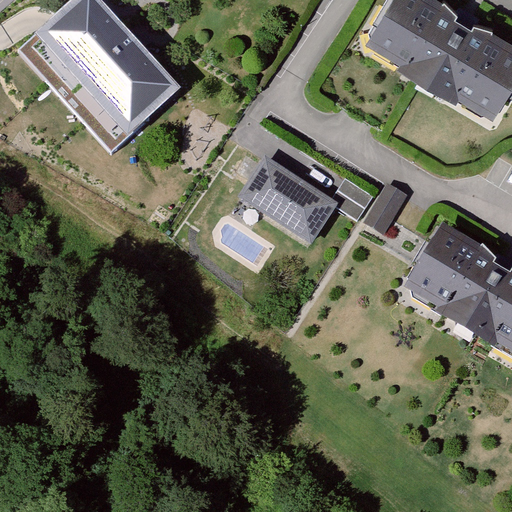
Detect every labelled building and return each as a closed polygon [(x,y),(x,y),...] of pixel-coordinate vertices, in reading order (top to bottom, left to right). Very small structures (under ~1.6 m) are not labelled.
[(177,90),(96,0),(72,0),(23,44),(114,146),(177,90)] [(511,80),(511,41),(439,0),(386,0),(364,40),(492,114),(511,80)] [(332,199),(266,155),(238,196),(311,245),(336,207),(339,203),(332,199)] [(339,203),(336,207),(357,220),(373,197),(345,179),(332,199),(339,203)] [(511,264),(442,223),(404,287),(511,350),(511,264)]
